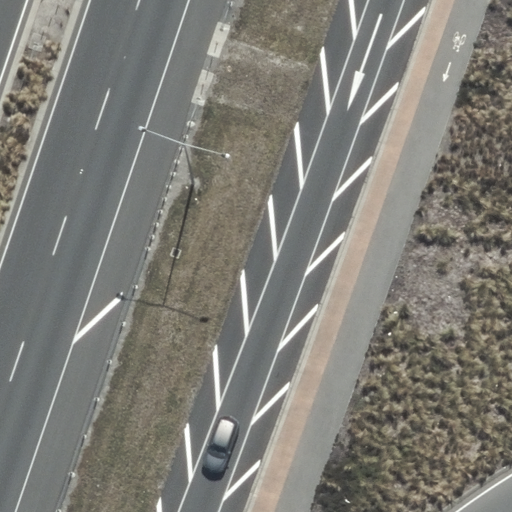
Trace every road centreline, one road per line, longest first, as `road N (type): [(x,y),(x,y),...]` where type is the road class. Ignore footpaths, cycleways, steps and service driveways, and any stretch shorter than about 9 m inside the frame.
road 1 (trunk): [(382,0),(207,511)]
road 2 (trunk): [(143,0),(0,426)]
